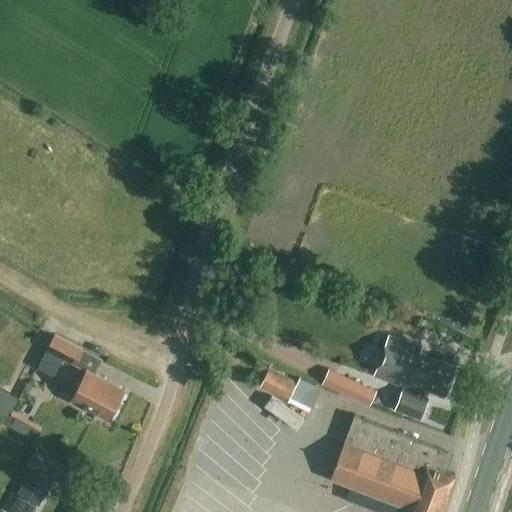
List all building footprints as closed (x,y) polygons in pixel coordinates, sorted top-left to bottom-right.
[(47,350),(76,366),(85,349),(55,334),(47,350)] [(373,376),(423,395),(425,389),(445,396),(456,367),(420,354),(423,348),(388,335),(373,376)] [(288,402),(298,382),(269,368),(269,369),(260,365),(251,383),(288,402)] [(71,400),(109,421),(126,390),(87,370),(71,400)] [(338,392),(369,407),(376,391),(345,377),(338,392)] [(309,412),(321,389),(300,378),(298,382),(288,402),(309,412)] [(0,414),(6,419),(18,400),(0,388),(0,414)] [(421,419),(427,401),(402,392),(395,409),(421,419)] [(289,431),(296,421),(263,397),(256,407),(289,431)] [(350,426),(330,478),(375,495),(371,507),(383,511),(389,511),(393,502),(409,508),(407,511),(442,511),(447,501),(455,475),(446,472),(447,472),(454,453),(446,450),(416,439),(416,438),(355,414),(350,426)] [(9,427),(17,431),(17,430),(23,421),(15,417),(15,418),(11,425),(10,426),(9,427)] [(57,481),(65,467),(35,451),(27,464),(57,481)] [(28,478),(21,493),(19,495),(39,506),(52,482),(32,471),(28,478)] [(101,511),(103,510),(78,496),(68,511),(101,511)]
